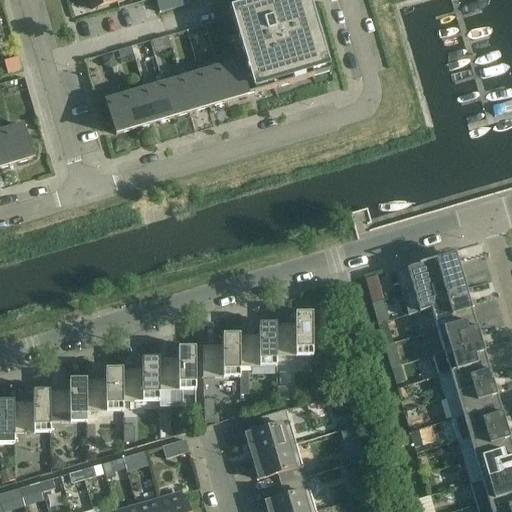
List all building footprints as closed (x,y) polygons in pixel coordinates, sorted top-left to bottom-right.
[(122,0),(87,0),(91,11),(123,1),(122,0)] [(190,5),(188,0),(154,0),(159,14),(190,5)] [(234,0),(227,2),(244,61),(245,60),(255,95),(330,73),(308,0),(234,0)] [(101,59),(103,65),(110,69),(116,67),(113,55),(101,59)] [(16,60),(4,63),(8,75),(20,72),(16,60)] [(255,95),(245,60),(244,61),(235,63),(245,98),(255,95)] [(227,103),(245,98),(235,63),(217,69),(227,103)] [(217,69),(198,74),(208,109),(227,103),(217,69)] [(180,79),(190,114),(208,109),(198,74),(180,79)] [(180,79),(161,85),(172,119),(190,114),(180,79)] [(143,90),(153,125),(172,119),(161,85),(143,90)] [(143,90),(125,96),(135,130),(153,125),(143,90)] [(125,96),(105,101),(115,136),(135,130),(125,96)] [(21,126),(2,132),(12,166),(32,161),(21,126)] [(0,132),(0,169),(12,166),(2,132),(0,132)] [(424,289),(460,278),(454,256),(406,270),(413,292),(424,289)] [(430,310),(467,300),(460,278),(424,289),(413,292),(401,296),(407,317),(430,310)] [(430,310),(437,332),(473,321),(467,300),(430,310)] [(275,326),(275,358),(312,358),(311,315),(294,316),(295,326),(275,326)] [(479,343),(473,321),(437,332),(443,353),(479,343)] [(275,358),(275,326),(258,327),(258,337),(239,337),(239,369),(275,369),(275,358)] [(222,348),(202,348),(202,380),(239,379),(239,369),(239,337),(222,338),(222,348)] [(438,378),(449,375),(486,364),(479,343),(443,353),(432,357),(438,378)] [(178,360),(158,361),(158,393),(195,392),(194,350),(177,350),(178,360)] [(158,403),(158,393),(158,361),(141,361),(141,371),(122,371),(122,403),(158,403)] [(444,400),(456,396),(492,386),(486,364),(449,375),(438,378),(444,400)] [(390,369),(395,385),(405,383),(400,366),(390,369)] [(122,414),(122,403),(122,371),(105,372),(105,382),(85,382),(86,414),(122,414)] [(69,392),(49,393),(50,425),(86,424),(86,414),(85,382),(69,382),(69,392)] [(275,384),(275,399),(292,399),(292,384),(275,384)] [(444,400),(451,421),(462,418),(498,407),(492,386),(456,396),(444,400)] [(50,435),(50,425),(49,393),(32,393),(33,403),(13,403),(13,435),(50,435)] [(345,393),(330,397),(335,415),(350,411),(345,393)] [(213,401),(203,401),(204,419),(204,425),(218,424),(218,418),(213,418),(213,401)] [(0,445),(13,446),(13,435),(13,403),(0,403),(0,445)] [(498,407),(462,418),(451,421),(457,443),(468,439),(505,429),(498,407)] [(250,450),(252,459),(295,446),(284,412),(260,419),(264,431),(245,436),(247,440),(246,440),(249,450),(250,450)] [(341,433),(344,444),(359,440),(356,429),(341,433)] [(468,439),(457,443),(463,464),(475,461),(511,450),(505,429),(468,439)] [(185,442),(161,449),(165,461),(189,454),(185,442)] [(280,487),(304,480),(305,480),(295,446),(252,459),(255,467),(254,468),(257,478),(258,477),(259,481),(277,476),(280,487)] [(511,454),(511,450),(475,461),(463,464),(470,486),(481,482),(511,473),(511,454)] [(134,457),(122,460),(125,470),(137,466),(134,457)] [(62,471),(62,463),(57,459),(50,459),(51,471),(62,471)] [(110,464),(112,473),(125,470),(122,460),(110,464)] [(359,476),(356,465),(343,468),(347,480),(359,476)] [(93,469),(80,472),(83,482),(95,478),(93,469)] [(0,474),(3,485),(14,482),(11,470),(0,473),(0,474)] [(68,476),(71,486),(83,482),(80,472),(68,476)] [(470,486),(476,507),(487,504),(511,496),(511,473),(481,482),(470,486)] [(313,511),(304,480),(280,487),(283,498),(265,503),(267,507),(266,508),(266,511),(313,511)] [(54,491),(51,481),(39,485),(42,494),(54,491)] [(42,494),(39,485),(27,488),(30,498),(42,494)] [(10,493),(0,496),(0,505),(0,506),(13,503),(10,493)] [(183,511),(178,495),(157,502),(159,511),(183,511)] [(511,511),(511,496),(487,504),(476,507),(477,511),(511,511)] [(159,511),(157,502),(136,508),(137,511),(159,511)]
